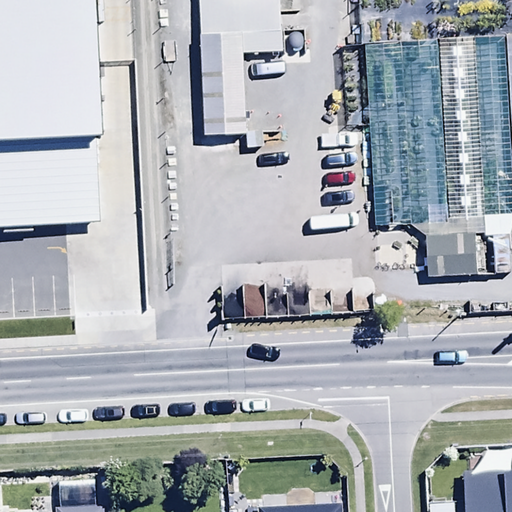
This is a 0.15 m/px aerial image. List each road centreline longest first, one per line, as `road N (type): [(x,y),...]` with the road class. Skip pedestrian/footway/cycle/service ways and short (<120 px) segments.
road 1 (secondary): [(0,388),(384,366)]
road 2 (residential): [(384,366),(390,511)]
road 3 (secondary): [(384,366),(511,361)]
